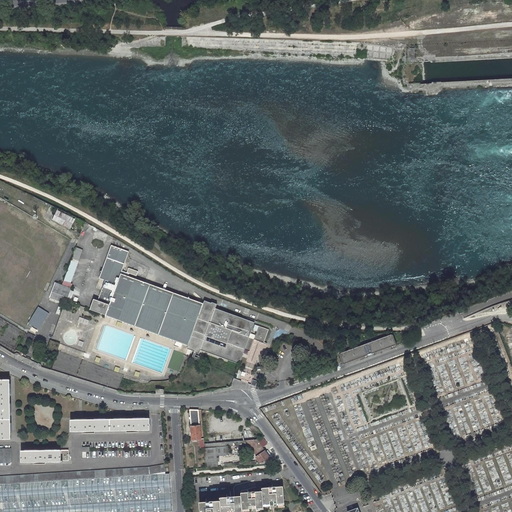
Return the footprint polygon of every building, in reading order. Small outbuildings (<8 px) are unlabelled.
[(75,219),(58,210),(52,220),(70,229),(75,219)] [(203,305),(121,275),(129,252),(111,245),(100,278),(105,280),(98,301),(95,300),(92,310),(106,315),(105,316),(188,346),(187,349),(194,351),(194,352),(199,354),(201,350),(239,364),(245,349),(249,337),(250,334),(255,322),(216,308),(217,304),(212,302),(212,303),(205,301),(203,305)] [(83,250),(76,247),(64,281),(71,283),(83,250)] [(50,297),(62,302),(64,296),(68,297),(71,288),(62,285),(55,283),(50,297)] [(49,315),(40,309),(30,325),(39,331),(49,315)] [(0,345),(13,353),(26,333),(0,316),(0,345)] [(88,325),(89,321),(80,317),(78,322),(88,325)] [(254,339),(264,342),(269,330),(258,326),(255,335),(254,339)] [(340,354),(343,364),(396,345),(393,335),(340,354)] [(252,344),(254,339),(249,337),(245,349),(249,351),(252,344)] [(50,340),(47,350),(56,354),(58,348),(54,346),(56,342),(52,340),(50,340)] [(0,379),(0,439),(11,439),(10,380),(0,379)] [(204,439),(201,439),(199,410),(190,410),(192,440),(199,440),(200,443),(204,443),(204,439)] [(150,418),(71,420),(71,431),(150,430),(150,418)] [(262,447),(259,442),(257,440),(246,441),(254,453),(263,447),(262,447)] [(228,455),(228,446),(204,447),(206,463),(216,462),(216,456),(228,455)] [(254,453),(257,456),(265,451),(263,447),(254,453)] [(0,462),(11,463),(11,448),(0,448),(0,462)] [(69,460),(69,450),(21,451),(22,462),(63,462),(63,460),(69,460)] [(256,457),(260,464),(273,463),(265,451),(257,456),(256,457)] [(165,464),(147,467),(0,476),(0,484),(166,474),(165,464)] [(0,484),(0,511),(82,511),(96,511),(97,511),(158,511),(172,511),(172,501),(170,474),(166,474),(0,484)] [(263,505),(284,503),(283,486),(262,488),(262,491),(241,493),(241,496),(220,498),(221,501),(200,502),(200,511),(242,511),(242,509),(263,508),(263,505)]
